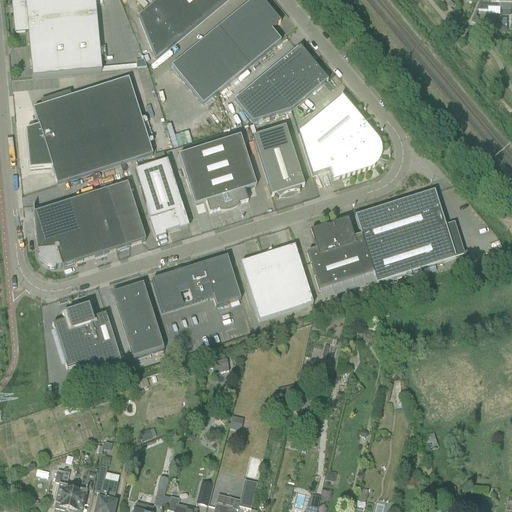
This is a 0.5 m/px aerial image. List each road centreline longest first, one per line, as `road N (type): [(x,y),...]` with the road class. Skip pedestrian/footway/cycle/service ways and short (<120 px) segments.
road 1 (unclassified): [(283,0),(397,136),(403,161),(389,186),(60,292),(32,288)]
road 2 (unclassified): [(32,288),(17,265),(0,75)]
